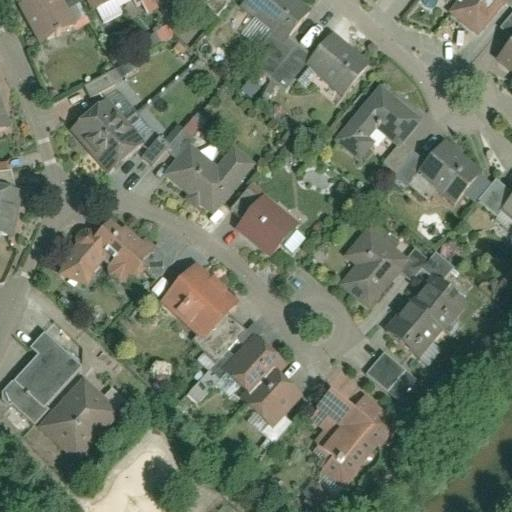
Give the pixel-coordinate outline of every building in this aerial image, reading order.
[(25,0),(16,5),(38,45),(71,27),(56,0),(25,0)] [(84,0),(92,14),(104,7),(117,0),(84,0)] [(247,0),(239,10),(283,46),(308,15),(290,0),(247,0)] [(462,0),(449,16),(477,39),(510,0),(462,0)] [(306,68),(343,99),(366,72),(329,41),(306,68)] [(511,46),(498,66),(511,76),(511,46)] [(379,88),(333,143),(358,164),(371,150),(363,143),(373,132),(397,153),(422,125),(379,88)] [(100,104),(68,134),(108,179),(141,149),(100,104)] [(441,140),(413,169),(409,174),(443,207),(476,173),(472,169),(441,140)] [(180,146),(160,170),(209,211),(243,170),(219,150),(205,167),(180,146)] [(0,235),(15,236),(18,192),(0,190),(0,235)] [(292,227),(252,194),(230,222),(270,254),(292,227)] [(511,200),(492,227),(511,241),(511,200)] [(404,262),(358,222),(335,248),(349,260),(333,278),(365,306),(404,262)] [(136,251),(103,223),(64,270),(80,283),(97,263),(114,277),(136,251)] [(292,234),(280,250),(290,258),(303,242),(292,234)] [(441,284),(452,272),(434,256),(423,268),(441,284)] [(216,309),(229,296),(191,259),(162,290),(202,328),(191,340),(212,361),(240,331),(216,309)] [(462,305),(426,275),(385,322),(421,352),(462,305)] [(11,384),(80,450),(121,407),(81,369),(91,359),(48,318),(26,341),(40,354),(11,384)] [(271,426),(300,391),(280,375),(291,361),(261,336),(231,372),(256,392),(245,405),(271,426)] [(379,359),(364,376),(382,392),(397,374),(379,359)] [(341,474),(390,419),(364,396),(353,408),(332,389),(319,403),(343,426),(330,441),(338,448),(326,461),(341,474)]
